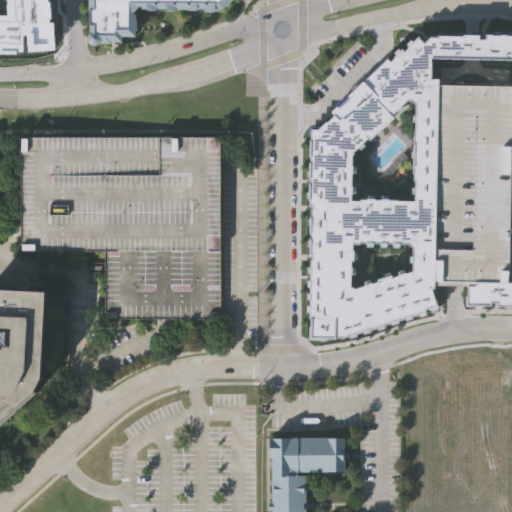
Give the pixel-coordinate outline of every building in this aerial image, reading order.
[(233,0),(227,7),(226,6),(222,8),(219,10),(216,10),(216,11),(208,11),(208,8),(143,8),(144,6),(141,6),(133,13),(133,16),(136,16),(137,36),(122,36),(122,40),(111,40),(112,43),(103,43),(103,41),(100,41),(99,43),(95,44),(92,41),(91,38),(92,35),(92,24),(91,23),(91,0),(233,0)] [(440,83),(436,287),(434,287),(439,305),(427,308),(427,310),(421,312),(420,313),(413,315),(411,315),(407,316),(406,316),(406,317),(399,319),(397,319),(393,320),(392,321),(380,325),(378,326),(378,327),(371,329),(371,328),(369,328),(365,329),(364,331),(357,333),(357,332),(355,332),(351,334),(350,335),(343,337),(343,336),(337,336),(337,337),(313,336),(312,317),(310,317),(311,306),(310,304),(312,293),(311,292),(312,280),(311,279),(311,272),(312,271),(312,267),(311,266),(311,259),(310,259),(310,252),(311,252),(312,244),(312,219),(312,210),(311,210),(312,127),(319,128),(328,119),(329,120),(332,117),(330,115),(334,111),(334,112),(337,110),(343,104),(364,84),(366,82),(365,80),(389,57),(391,60),(403,48),(405,50),(420,36),(425,42),(432,36),(439,36),(439,34),(462,34),(464,34),(464,33),(481,33),(481,35),(487,35),(487,33),(494,33),(496,34),(509,33),(510,34),(511,34),(511,57),(433,56),(432,77),(440,77),(440,83)] [(511,194),(510,281),(473,281),(451,280),(436,280),(440,83),(511,83),(511,194)] [(221,317),(107,318),(106,249),(22,249),(21,136),(219,134),(221,317)] [(68,285),(68,315),(59,315),(59,324),(66,324),(65,354),(57,354),(57,359),(40,358),(40,373),(33,386),(0,416),(0,282),(48,285),(49,278),(59,278),(59,285),(68,285)] [(473,281),(510,281),(511,281),(511,303),(506,303),(506,305),(468,304),(468,285),(473,285),(473,281)] [(298,471),(298,476),(306,475),(306,511),(270,511),(269,456),(268,456),(267,436),(344,435),(344,470),(298,471)]
